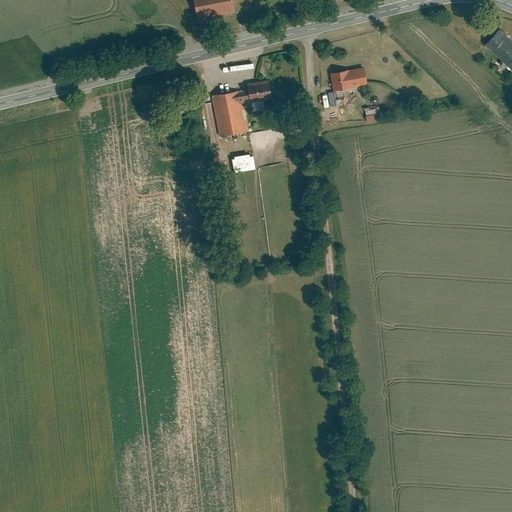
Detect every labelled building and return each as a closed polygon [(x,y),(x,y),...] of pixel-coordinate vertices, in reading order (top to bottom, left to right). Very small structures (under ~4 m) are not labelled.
[(234,0),(197,0),(202,20),(238,12),(234,0)] [(511,38),(502,29),(488,45),(505,61),(511,53),(511,38)] [(367,68),(334,73),(337,91),(370,85),(367,68)] [(271,80),(251,83),(252,91),(254,102),(274,98),(271,80)] [(215,95),(222,135),(249,130),(245,103),(243,92),(243,90),(215,95)] [(245,103),(254,102),(252,91),(243,92),(245,103)] [(364,123),(373,122),(373,115),(379,115),(378,108),(364,109),(364,123)] [(254,171),(253,155),(230,157),(232,173),(254,171)]
